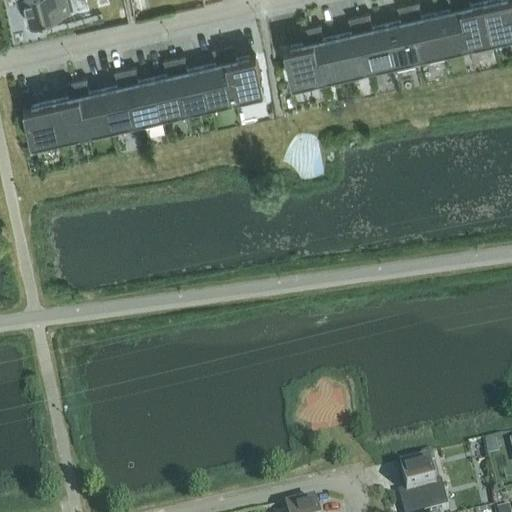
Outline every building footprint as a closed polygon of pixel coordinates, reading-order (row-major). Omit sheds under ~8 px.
[(44,18),(44,17),(74,8),(71,0),(24,0),(28,10),(23,12),(26,22),(27,24),(28,25),(29,26),(30,27),(31,28),(33,28),(34,28),(36,28),(38,28),(39,27),(40,27),(42,25),(43,24),(43,23),(44,21),(44,19),(44,18)] [(143,0),(130,0),(133,12),(146,10),(143,0)] [(435,11),(437,17),(443,46),(445,56),(446,56),(444,46),(461,42),(464,52),(470,50),(463,17),(458,0),(447,0),(449,8),(435,11)] [(458,0),(463,17),(470,50),(477,49),(475,39),(492,35),(494,45),(495,45),(493,35),(488,17),(484,0),(471,3),(470,0),(458,0)] [(511,0),(484,0),(488,17),(493,35),(510,31),(511,39),(511,0)] [(408,3),(411,17),(421,62),(428,60),(426,50),(443,46),(437,17),(435,11),(422,14),(419,1),(408,3)] [(386,22),(394,58),(396,67),(397,67),(415,63),(421,62),(411,17),(408,3),(397,6),(400,19),(386,22)] [(359,14),(359,17),(372,73),(379,71),(376,62),(394,58),(386,22),(373,25),(370,12),(359,14)] [(337,34),(345,69),(347,79),(348,78),(346,69),(363,65),(365,74),(372,73),(359,17),(359,14),(348,17),(351,31),(337,34)] [(345,69),(337,34),(324,37),(321,23),(310,26),(323,84),(330,83),(327,73),(345,69)] [(323,84),(310,26),(298,28),(302,42),(283,46),(291,81),(314,76),(316,86),(323,84)] [(234,43),(223,46),(236,104),(243,103),(241,93),(264,87),(255,52),(237,57),(234,43)] [(201,65),(209,100),(211,110),(212,110),(210,100),(227,96),(230,106),(236,104),(223,46),(212,48),(215,62),(201,65)] [(192,104),(209,100),(201,65),(188,68),(185,54),(174,57),(187,115),(194,114),(192,104)] [(166,73),(152,76),(161,111),(178,107),(180,117),(187,115),(174,57),(163,59),(166,73)] [(136,65),(125,68),(138,126),(145,125),(162,121),(163,121),(161,111),(152,76),(139,79),(136,65)] [(103,87),(111,122),(113,132),(114,132),(114,133),(132,129),(131,128),(138,126),(125,68),(114,71),(117,84),(103,87)] [(93,126),(111,122),(103,87),(90,90),(87,77),(76,79),(89,138),(96,136),(93,126)] [(54,98),(62,133),(61,134),(64,143),(65,143),(63,133),(80,129),(82,139),(89,138),(76,79),(64,82),(67,95),(54,98)] [(61,134),(62,133),(54,98),(23,106),(31,141),(37,139),(39,149),(47,147),(45,137),(61,134)] [(402,511),(431,511),(448,508),(441,482),(435,484),(430,465),(434,464),(434,463),(429,464),(428,460),(433,459),(432,451),(398,461),(401,472),(397,472),(398,474),(400,473),(405,491),(398,493),(402,511)] [(317,511),(315,505),(318,505),(317,503),(285,511),(317,511)]
